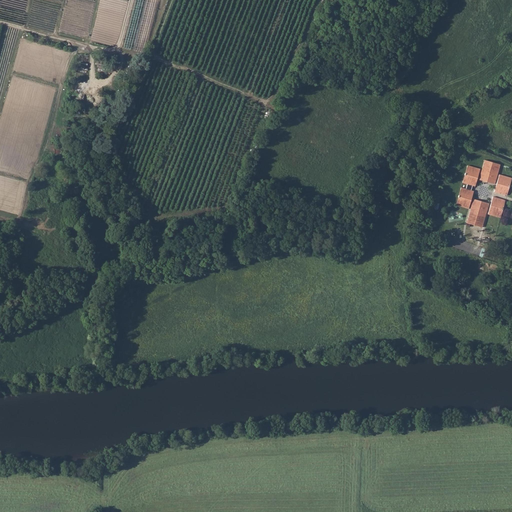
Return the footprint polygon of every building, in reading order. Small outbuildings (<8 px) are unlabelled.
[(485,159),(479,179),(493,184),(500,163),(485,159)] [(454,204),(459,205),(472,166),(466,164),(461,181),(465,183),(463,187),(459,186),(454,204)] [(472,166),(459,205),(467,207),(472,190),(469,189),(471,184),(474,185),(479,168),(472,166)] [(511,176),(499,173),(494,191),(507,194),(511,177),(511,176)] [(492,196),(487,213),(500,217),(505,200),(492,196)] [(473,198),(466,222),(480,226),(488,202),(473,198)]
